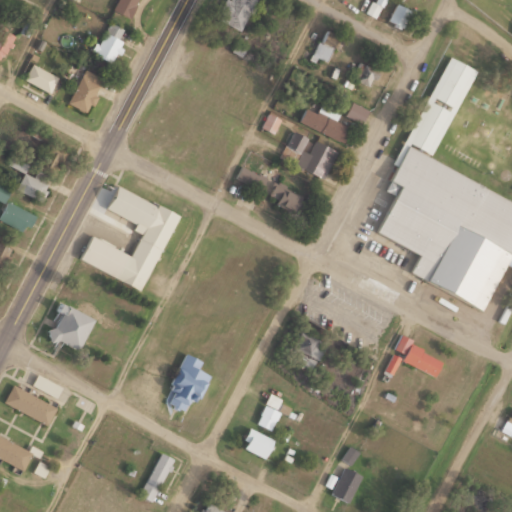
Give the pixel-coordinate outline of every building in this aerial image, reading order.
[(128,17),(136,0),(115,0),(112,10),(128,17)] [(240,30),(253,0),(225,0),(216,19),(240,30)] [(371,0),(365,12),(374,18),(384,0),(371,0)] [(399,28),(409,11),(396,3),(385,20),(399,28)] [(91,54),(109,63),(125,30),(107,21),(91,54)] [(0,59),(13,35),(0,28),(0,59)] [(324,63),(331,46),(317,40),(310,57),(324,63)] [(511,200),(429,161),(473,68),(446,55),(382,187),(392,192),(373,231),(416,252),(407,272),(484,309),(511,249),(511,200)] [(376,70),(358,61),(350,76),(368,86),(376,70)] [(23,78),(48,92),(56,76),(31,63),(23,78)] [(89,112),(102,77),(81,69),(67,104),(89,112)] [(334,121),(338,111),(319,103),(315,112),(303,107),(296,122),(341,141),(348,127),(334,121)] [(271,132),(278,119),(267,113),(260,126),(271,132)] [(278,157),(321,178),(335,151),(311,138),(310,140),(291,130),(278,157)] [(53,173),(63,153),(46,144),(35,165),(53,173)] [(23,171),(14,187),(40,200),(48,184),(23,171)] [(294,211),(303,192),(273,178),(264,198),(294,211)] [(141,288),(176,213),(114,183),(103,207),(134,221),(132,227),(140,230),(129,253),(88,233),(76,258),(141,288)] [(0,208),(0,221),(23,228),(28,207),(2,200),(0,208)] [(0,263),(3,264),(9,247),(0,243),(0,263)] [(75,349),(91,316),(56,299),(51,309),(55,311),(44,334),(75,349)] [(279,351),(311,368),(325,342),(299,328),(289,347),(283,344),(279,351)] [(392,354),(432,374),(439,358),(402,340),(401,341),(399,340),(392,354)] [(196,398),(208,374),(196,368),(199,360),(185,353),(162,400),(182,410),(190,395),(196,398)] [(30,383),(53,396),(59,386),(36,373),(30,383)] [(1,402),(46,423),(55,404),(10,383),(1,402)] [(277,410),(267,405),(270,398),(265,396),(254,423),(269,429),(277,410)] [(511,405),(511,406),(498,430),(511,437),(511,436),(511,405)] [(237,445),(261,456),(270,439),(246,427),(237,445)] [(0,458),(21,469),(30,451),(0,435),(0,458)] [(171,457),(157,451),(137,495),(151,501),(171,457)] [(329,494),(348,502),(360,473),(341,465),(329,494)] [(223,511),(209,500),(200,511),(223,511)]
